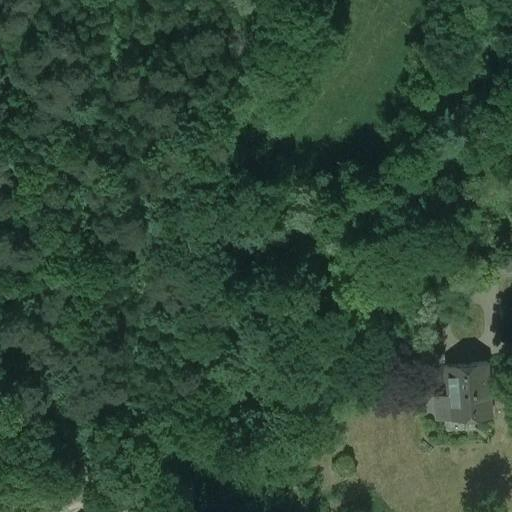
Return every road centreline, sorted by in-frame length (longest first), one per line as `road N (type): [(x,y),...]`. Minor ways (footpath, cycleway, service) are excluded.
road 1 (track): [(114,501),(100,491),(0,318)]
road 2 (track): [(511,106),(490,134),(495,273)]
